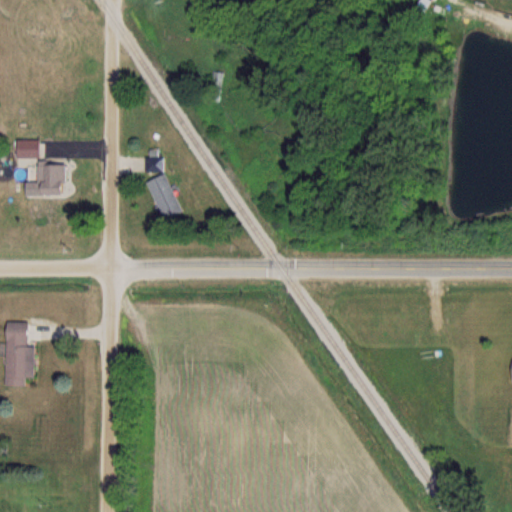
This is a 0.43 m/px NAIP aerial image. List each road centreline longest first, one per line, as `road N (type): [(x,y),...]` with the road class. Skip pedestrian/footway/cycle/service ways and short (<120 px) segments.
road 1 (residential): [(111,511),(113,0)]
road 2 (residential): [(511,269),(0,269)]
